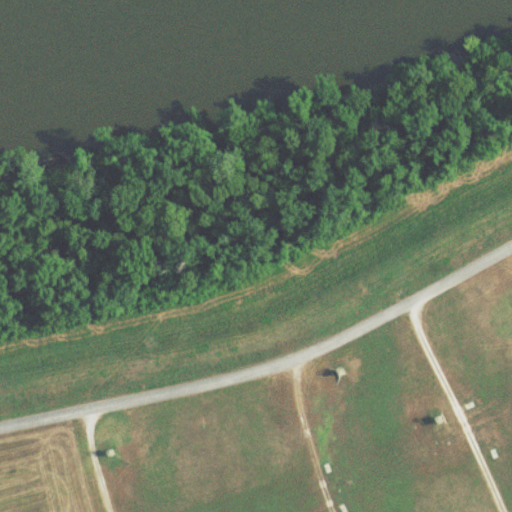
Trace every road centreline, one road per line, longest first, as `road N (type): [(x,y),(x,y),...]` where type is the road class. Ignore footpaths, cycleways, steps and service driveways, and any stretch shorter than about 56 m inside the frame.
road 1 (residential): [(0,432),(226,387),(307,361),(511,250)]
road 2 (track): [(501,511),(410,309)]
